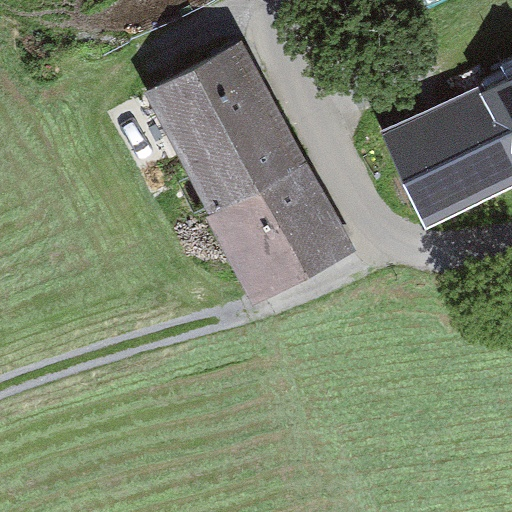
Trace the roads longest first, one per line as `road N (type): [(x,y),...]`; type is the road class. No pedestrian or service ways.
road 1 (track): [(411,241),(375,277),(0,395)]
road 2 (residential): [(511,229),(411,241),(357,196),(275,41),(272,0)]
